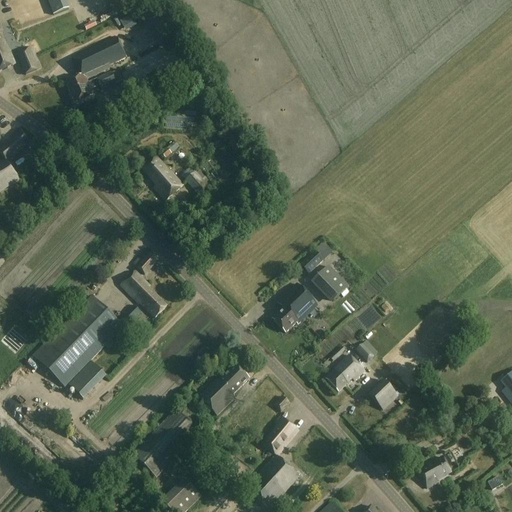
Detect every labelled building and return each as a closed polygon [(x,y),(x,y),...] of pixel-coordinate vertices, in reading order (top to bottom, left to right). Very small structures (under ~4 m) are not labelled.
[(70,10),(65,0),(47,0),(53,16),(70,10)] [(36,10),(16,16),(20,32),(41,26),(36,10)] [(176,35),(163,13),(152,19),(164,42),(176,35)] [(78,25),(35,43),(40,55),(83,37),(78,25)] [(2,33),(0,27),(0,71),(15,64),(1,34),(2,33)] [(89,83),(111,73),(110,72),(96,79),(88,83),(86,80),(110,68),(109,66),(127,58),(118,41),(116,38),(73,58),(82,76),(66,84),(70,93),(80,89),(80,88),(89,83)] [(40,69),(31,49),(24,52),(23,50),(16,53),(26,75),(40,69)] [(115,82),(111,73),(89,83),(80,88),(80,89),(70,93),(75,105),(92,97),(95,95),(94,93),(115,82)] [(31,140),(21,131),(0,149),(0,155),(4,160),(0,162),(0,191),(19,180),(8,162),(31,140)] [(171,149),(175,154),(181,149),(177,144),(171,149)] [(168,171),(157,158),(142,171),(156,186),(153,188),(165,202),(183,186),(169,170),(168,171)] [(210,190),(195,173),(185,182),(200,199),(210,190)] [(327,246),(320,253),(327,260),(334,253),(327,246)] [(158,260),(146,249),(132,265),(144,276),(158,260)] [(323,262),(315,253),(300,267),(309,276),(323,262)] [(204,266),(199,261),(196,264),(201,269),(204,266)] [(348,288),(329,267),(314,281),(333,302),(348,288)] [(150,287),(135,272),(120,286),(138,305),(139,304),(154,319),(167,307),(150,289),(150,287)] [(318,306),(297,285),(277,303),(283,309),(272,320),(286,334),(297,324),(298,325),(318,306)] [(118,322),(92,296),(33,357),(65,388),(68,385),(83,400),(106,377),(90,362),(125,327),(126,328),(141,313),(133,306),(118,322)] [(377,355),(367,343),(363,346),(362,345),(355,351),(367,364),(377,355)] [(346,351),(333,361),(336,364),(349,354),(346,351)] [(364,372),(349,356),(334,370),(335,371),(326,380),(338,393),(352,380),(354,382),(364,372)] [(249,380),(235,366),(223,378),(222,377),(218,381),(217,380),(198,398),(217,417),(234,400),(233,396),(249,380)] [(511,373),(500,383),(506,389),(501,393),(511,406),(511,373)] [(398,397),(383,380),(369,393),(383,410),(398,397)] [(289,405),(282,398),(274,407),(281,414),(289,405)] [(181,416),(176,411),(133,456),(156,478),(199,433),(190,424),(195,420),(186,411),(181,416)] [(298,431),(280,417),(274,424),(277,427),(263,445),(276,456),(246,489),(270,510),(299,477),(277,457),(298,431)] [(451,473),(443,458),(430,465),(429,463),(416,471),(420,478),(421,477),(424,483),(423,483),(427,490),(438,484),(436,481),(451,473)] [(186,511),(201,498),(183,480),(161,502),(170,511),(186,511)] [(376,511),(371,506),(365,511),(340,511),(332,503),(322,511),(376,511)]
